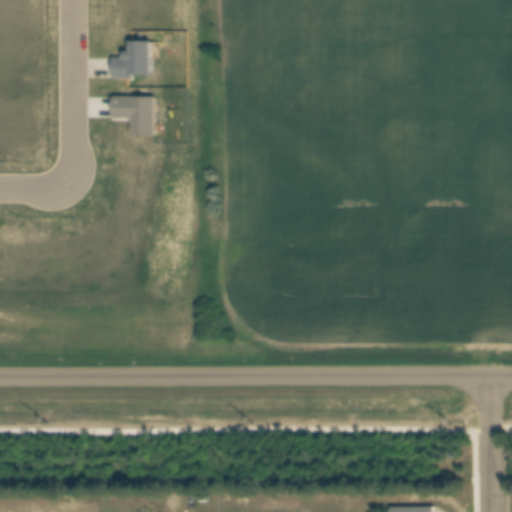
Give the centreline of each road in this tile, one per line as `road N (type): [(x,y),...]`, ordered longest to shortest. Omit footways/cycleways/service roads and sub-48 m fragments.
road 1 (residential): [(511,373),(0,375)]
road 2 (residential): [(0,190),(59,183),(69,156),(69,0)]
road 3 (residential): [(491,373),(496,511)]
